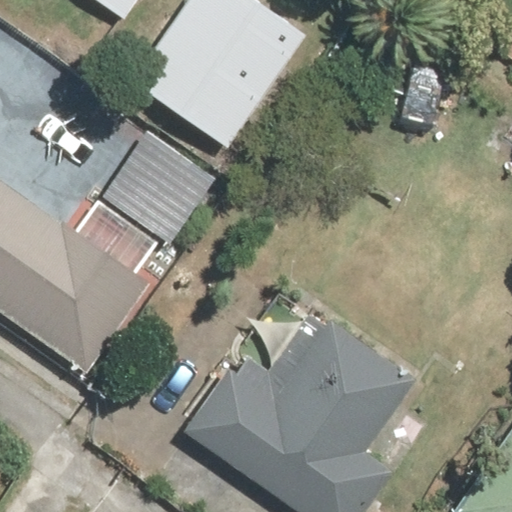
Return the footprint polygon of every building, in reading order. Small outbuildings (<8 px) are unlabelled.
[(140,0),(87,0),(124,24),(140,0)] [(322,30),(277,0),(183,0),(137,70),(247,142),(322,30)] [(0,163),(0,302),(90,366),(156,274),(0,163)] [(244,339),(187,419),(316,511),(359,511),(396,462),(370,444),(422,372),(332,308),(326,317),(312,307),(273,360),(244,339)] [(511,511),(511,403),(449,493),(476,511),(511,511)]
